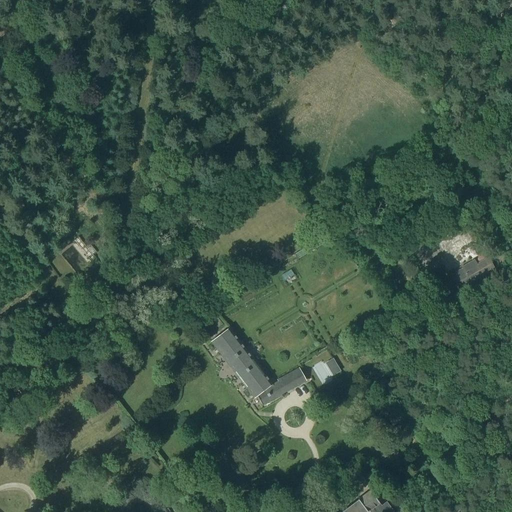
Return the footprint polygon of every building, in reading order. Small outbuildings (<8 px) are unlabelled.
[(328,241),(325,236),(294,255),(297,259),(328,241)] [(475,262),(454,273),(463,290),(472,285),(491,274),(490,271),(494,269),(489,259),(477,265),(475,262)] [(272,385),(229,329),(211,342),(253,398),(256,396),(261,406),(262,406),(262,405),(305,381),(298,369),(272,385)] [(347,485),(364,473),(357,465),(341,477),(347,485)] [(381,506),(379,503),(370,491),(341,511),(392,511),(393,511),(386,502),(381,506)]
